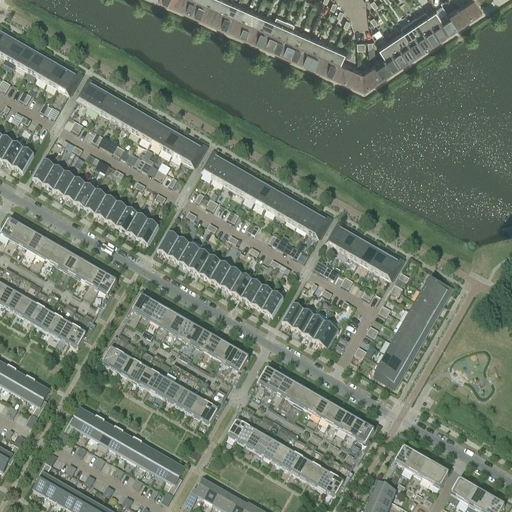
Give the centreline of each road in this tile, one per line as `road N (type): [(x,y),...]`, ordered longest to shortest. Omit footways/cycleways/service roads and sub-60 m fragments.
road 1 (residential): [(332,382),(370,313),(0,103)]
road 2 (residential): [(12,198),(268,345)]
road 3 (unknown): [(131,339),(349,465)]
road 4 (residential): [(332,382),(511,485)]
